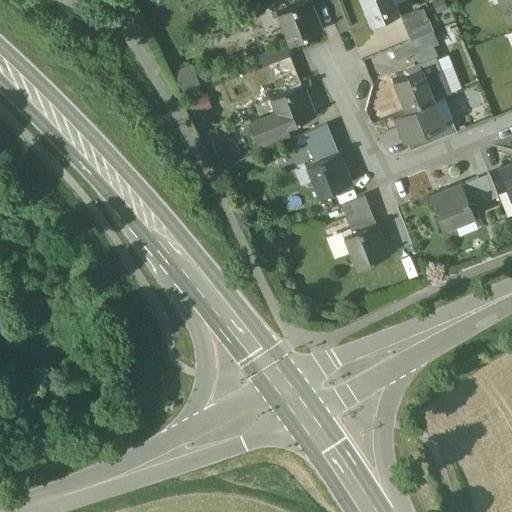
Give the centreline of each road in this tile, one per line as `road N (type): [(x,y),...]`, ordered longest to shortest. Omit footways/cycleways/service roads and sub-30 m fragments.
road 1 (residential): [(338,74),(379,169),(511,119)]
road 2 (primary): [(165,247),(73,137),(0,68)]
road 3 (primary): [(165,247),(205,358),(180,454)]
road 4 (primary): [(296,399),(165,247)]
road 5 (residential): [(0,511),(180,454)]
road 6 (primary): [(382,511),(385,423),(408,364),(431,336)]
road 7 (residential): [(296,399),(431,336)]
road 8 (primary): [(368,511),(296,399)]
road 9 (residential): [(180,454),(296,399)]
